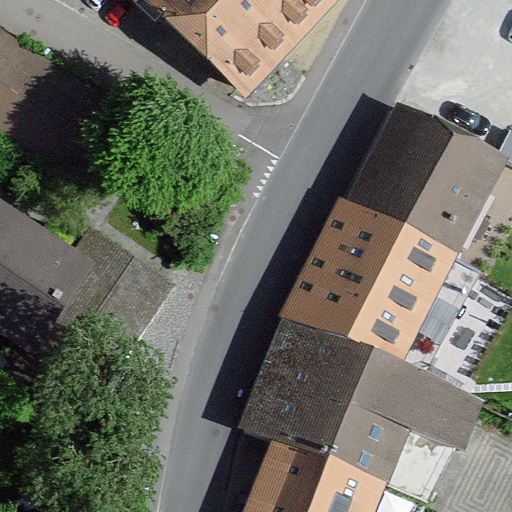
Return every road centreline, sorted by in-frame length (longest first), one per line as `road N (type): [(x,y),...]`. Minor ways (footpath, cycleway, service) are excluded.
road 1 (tertiary): [(193,511),(238,325),(307,176)]
road 2 (residential): [(307,176),(8,0)]
road 3 (tertiary): [(307,176),(408,0)]
